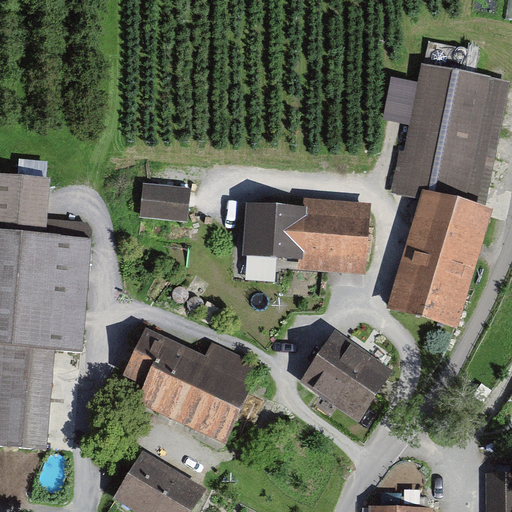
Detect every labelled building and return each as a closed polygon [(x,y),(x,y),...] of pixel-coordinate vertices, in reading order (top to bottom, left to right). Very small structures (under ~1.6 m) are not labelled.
[(511,87),(511,85),(423,65),(393,194),(415,196),(481,215),(511,87)] [(49,184),(0,179),(0,452),(51,457),(61,358),(76,359),(87,246),(43,242),(49,184)] [(194,190),(139,185),(135,221),(191,226),(194,190)] [(481,215),(415,196),(381,316),(447,334),(481,215)] [(370,215),(242,206),(238,263),(366,272),(370,215)] [(269,373),(161,314),(116,395),(224,454),(269,373)] [(392,382),(334,340),(302,384),(360,426),(392,382)] [(193,511),(205,494),(141,453),(109,503),(123,511),(193,511)] [(511,511),(511,473),(486,474),(485,511),(511,511)]
